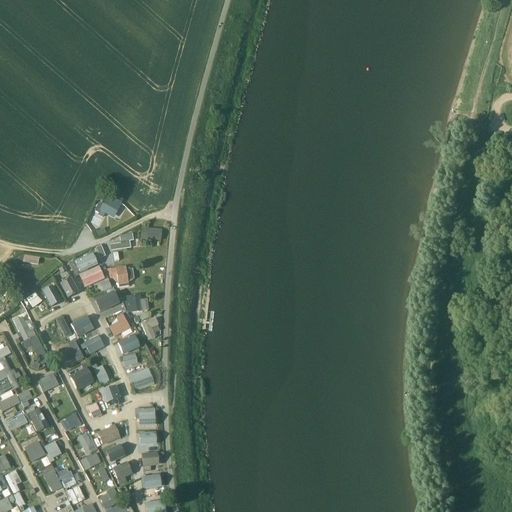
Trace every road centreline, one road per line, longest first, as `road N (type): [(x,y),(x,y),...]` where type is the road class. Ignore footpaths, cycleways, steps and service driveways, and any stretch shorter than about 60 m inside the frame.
road 1 (track): [(505,0),(438,280),(433,406),(452,511)]
road 2 (unclassified): [(226,0),(172,218),(162,359),(172,511)]
road 3 (track): [(0,244),(67,253),(139,221),(172,218)]
